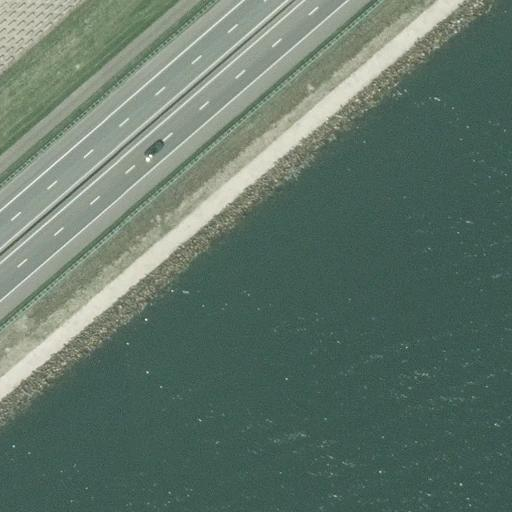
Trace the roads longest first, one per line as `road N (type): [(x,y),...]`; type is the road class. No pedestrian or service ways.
road 1 (motorway): [(0,284),(329,0)]
road 2 (motorway): [(268,0),(0,232)]
